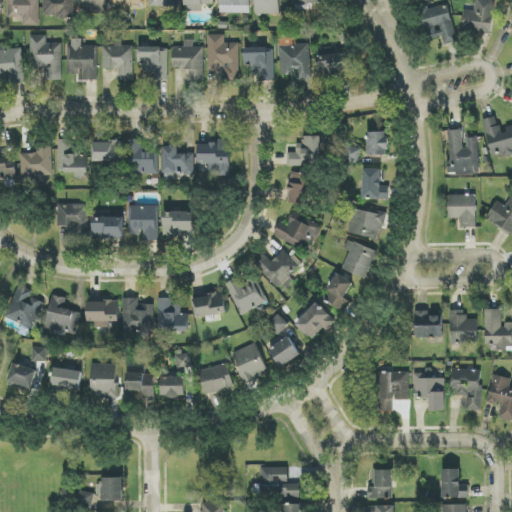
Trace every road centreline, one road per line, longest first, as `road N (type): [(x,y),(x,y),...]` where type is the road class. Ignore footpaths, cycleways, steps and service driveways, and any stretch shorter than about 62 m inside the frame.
road 1 (residential): [(0,408),(41,423),(146,431),(286,398),(354,355),(401,284),(426,186),(412,94),(391,40)]
road 2 (residential): [(412,94),(264,117),(49,116),(0,124)]
road 3 (residential): [(0,237),(44,267),(108,276),(198,273),(248,243),(265,200),(264,117)]
road 4 (residential): [(494,511),(492,461),(474,444),(338,449)]
road 5 (residential): [(401,284),(490,283),(500,276),(490,255),(411,255)]
road 6 (residential): [(414,110),(481,92),(490,74),(478,66),(408,85)]
